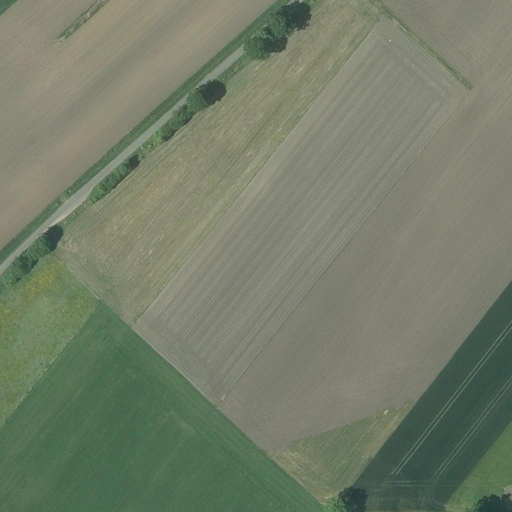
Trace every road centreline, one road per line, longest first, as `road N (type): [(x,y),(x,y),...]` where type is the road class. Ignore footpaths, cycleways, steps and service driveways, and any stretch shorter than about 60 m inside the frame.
road 1 (unclassified): [(297,0),(0,269)]
road 2 (track): [(376,0),(472,87)]
